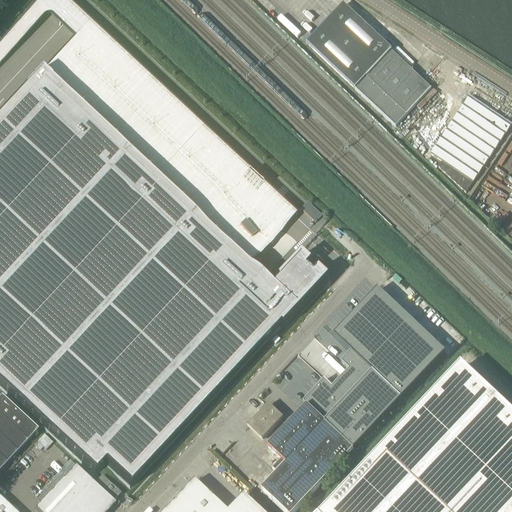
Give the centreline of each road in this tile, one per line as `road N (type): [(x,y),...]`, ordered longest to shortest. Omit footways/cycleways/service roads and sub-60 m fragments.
road 1 (unclassified): [(139,511),(367,263)]
road 2 (unknown): [(367,263),(424,321),(354,393)]
road 3 (unclassified): [(511,89),(372,0)]
